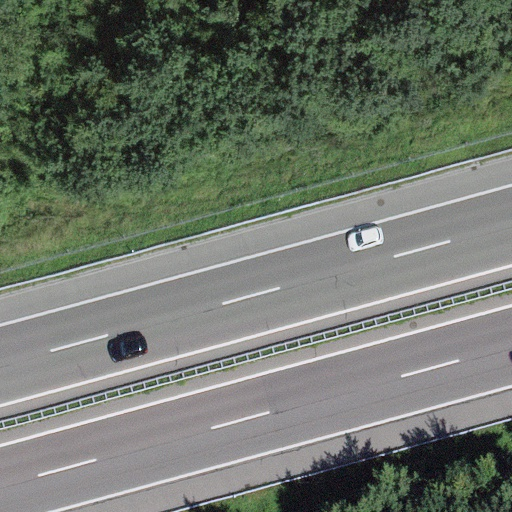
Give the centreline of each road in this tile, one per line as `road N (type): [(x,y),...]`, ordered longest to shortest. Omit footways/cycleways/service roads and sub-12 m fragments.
road 1 (motorway): [(511,225),(0,366)]
road 2 (motorway): [(0,490),(511,350)]
